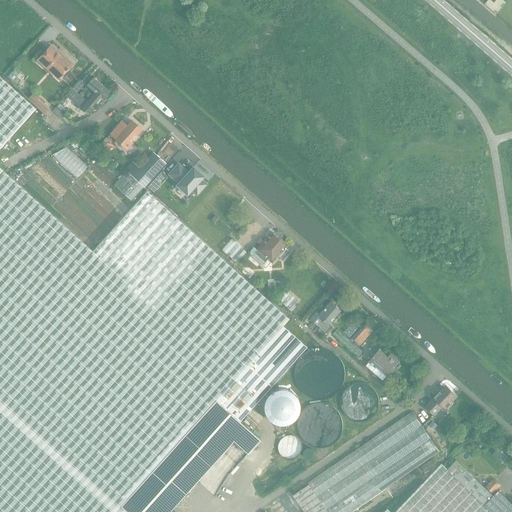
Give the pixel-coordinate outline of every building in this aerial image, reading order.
[(488,0),(485,4),(496,14),(506,2),(502,0),(499,0),(494,6),(488,0)] [(58,79),(72,65),(57,50),(56,51),(50,46),(37,60),(58,79)] [(16,68),(7,77),(14,84),(23,75),(16,68)] [(86,75),(81,81),(84,84),(86,85),(94,92),(102,99),(102,100),(109,92),(93,78),(91,79),(86,75)] [(0,511),(126,511),(120,506),(282,326),(288,319),(146,191),(92,252),(3,172),(0,169),(0,147),(35,109),(0,77),(0,511)] [(79,80),(72,89),(77,93),(84,84),(81,81),(79,80)] [(72,89),(65,96),(71,101),(72,100),(81,108),(88,115),(102,99),(94,92),(86,102),(77,93),(72,89)] [(26,99),(44,115),(49,108),(32,93),(26,99)] [(59,103),(56,106),(62,112),(65,108),(59,103)] [(56,106),(52,111),(62,119),(66,114),(62,112),(56,106)] [(110,134),(115,138),(127,149),(133,143),(131,141),(142,130),(131,120),(127,125),(122,120),(110,134)] [(66,147),(52,155),(56,160),(77,179),(87,167),(66,147)] [(134,163),(127,171),(113,185),(130,201),(143,187),(151,179),(152,180),(164,166),(151,154),(138,168),(134,163)] [(186,172),(179,165),(170,175),(179,183),(177,186),(187,194),(191,190),(197,194),(206,185),(200,180),(203,177),(193,168),(187,174),(185,173),(186,172)] [(161,171),(153,180),(159,186),(167,177),(161,171)] [(154,182),(150,186),(157,192),(160,188),(154,182)] [(264,267),(269,261),(271,263),(277,257),(282,261),(291,251),(286,247),(287,246),(277,238),(277,236),(275,233),(273,233),(271,232),(256,249),(253,247),(248,253),(264,267)] [(246,251),(234,240),(231,238),(221,249),(236,262),(246,251)] [(285,289),(277,299),(291,311),(299,302),(285,289)] [(328,325),(340,310),(330,302),(320,314),(316,311),(309,320),(324,332),(329,326),(328,325)] [(365,323),(352,338),(360,345),(374,330),(365,323)] [(352,324),(344,332),(349,337),(357,328),(352,324)] [(282,326),(120,506),(126,511),(168,511),(233,441),(248,454),(260,440),(239,422),(306,347),(282,326)] [(337,328),(332,334),(358,358),(363,352),(337,328)] [(369,362),(366,366),(383,381),(387,375),(389,374),(390,375),(394,371),(393,370),(399,363),(390,355),(388,359),(379,351),(369,362)] [(457,397),(445,386),(426,407),(434,415),(443,405),(446,408),(457,397)] [(352,451),(313,478),(314,480),(307,484),(327,511),(348,511),(439,452),(412,412),(381,431),(352,451)] [(247,417),(243,421),(252,430),(256,425),(247,417)] [(507,466),(511,460),(498,449),(493,454),(507,466)] [(424,473),(437,465),(433,459),(420,467),(424,473)] [(456,460),(447,469),(491,511),(511,511),(511,503),(497,491),(493,495),(456,460)] [(384,511),(491,511),(447,469),(441,464),(395,511),(389,511),(387,510),(384,511)] [(494,478),(485,487),(493,494),(501,485),(494,478)] [(298,491),(292,495),(303,511),(327,511),(307,484),(298,491)]
